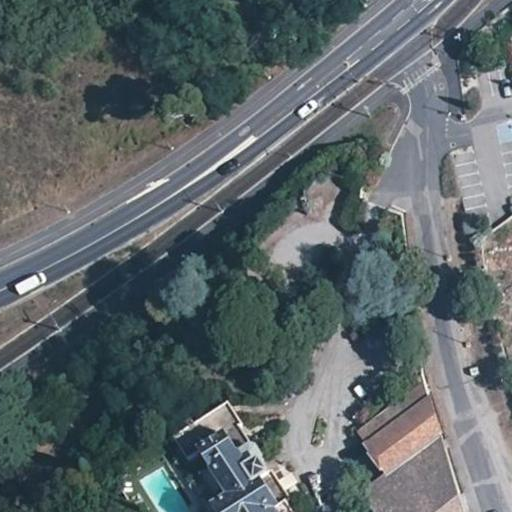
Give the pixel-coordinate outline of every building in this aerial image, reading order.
[(257,57),(246,44),(232,54),(243,67),(257,57)] [(373,315),(399,321),(404,301),(378,294),(373,315)] [(361,434),(386,475),(443,438),(442,437),(434,413),(426,391),(425,386),(361,434)] [(290,511),(286,505),(280,508),(263,484),(272,478),(261,460),(263,460),(259,452),(252,450),(240,432),(244,429),(230,408),(196,429),(194,426),(188,429),(191,433),(176,443),(188,463),(201,454),(210,471),(202,477),(218,506),(213,509),(214,511),(290,511)] [(465,511),(463,503),(446,448),(443,438),(386,475),(368,488),(366,504),(372,511),(465,511)]
